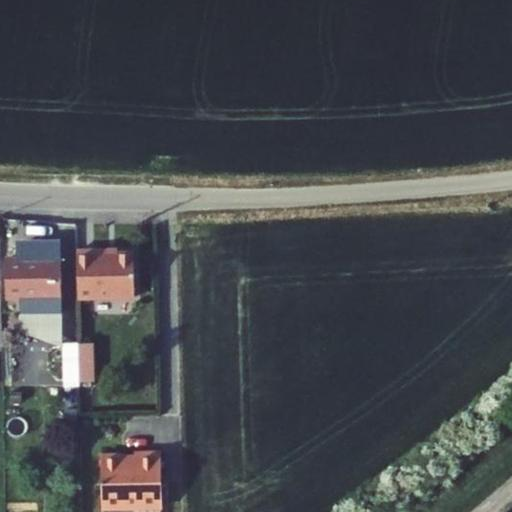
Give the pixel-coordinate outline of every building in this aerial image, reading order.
[(128,295),(127,250),(87,251),(87,248),(70,248),(71,297),(128,295)] [(57,309),(57,255),(6,255),(6,293),(18,293),(17,309),(57,309)] [(86,339),(73,339),(73,341),(74,374),(88,374),(86,339)] [(73,341),(58,341),(59,383),(74,382),(74,374),(73,341)] [(120,459),(96,459),(97,511),(129,511),(158,511),(156,455),(130,456),(130,463),(120,464),(120,459)]
